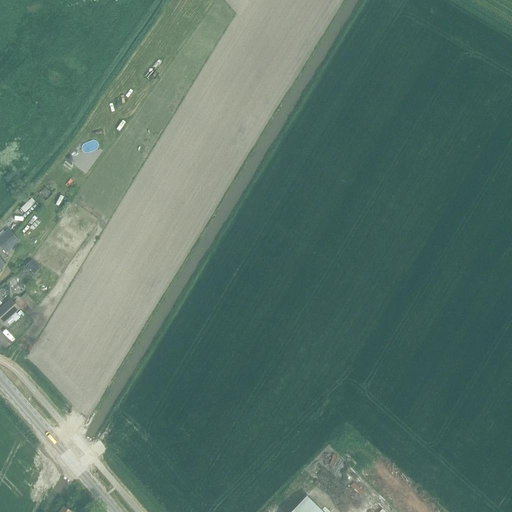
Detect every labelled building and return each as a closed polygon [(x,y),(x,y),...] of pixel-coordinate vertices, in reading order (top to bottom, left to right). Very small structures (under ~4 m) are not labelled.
[(36,192),(41,186),(35,181),(30,187),(36,192)] [(10,239),(4,233),(0,236),(0,245),(1,246),(10,239)] [(38,265),(41,269),(50,262),(42,251),(20,266),(25,273),(38,265)] [(0,320),(3,324),(19,309),(10,299),(0,308),(0,320)] [(34,330),(31,338),(37,340),(40,332),(34,330)] [(315,488),(306,497),(321,511),(396,511),(343,459),(315,488)] [(290,511),(321,511),(306,497),(290,511)]
